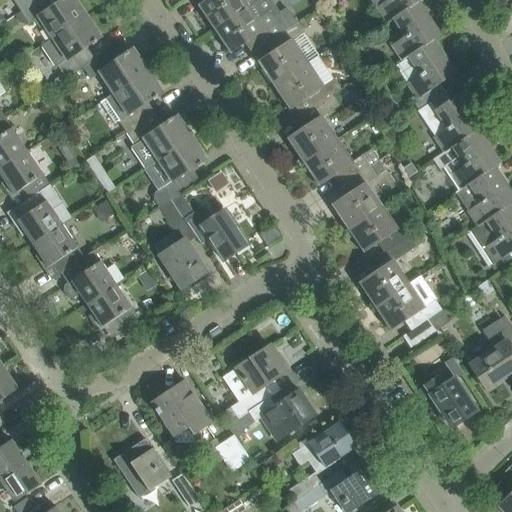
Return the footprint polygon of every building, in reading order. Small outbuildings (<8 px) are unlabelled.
[(12,0),(20,12),(38,0),(12,0)] [(60,0),(38,0),(20,12),(28,24),(37,18),(52,39),(86,17),(75,0),(61,0),(62,1),(61,1),(60,0)] [(258,0),(208,0),(199,6),(215,29),(247,7),(258,0)] [(388,0),(377,8),(387,23),(422,0),(388,0)] [(422,0),(387,23),(387,24),(393,20),(404,37),(392,45),(402,61),(438,37),(423,14),(425,12),(419,2),(422,0)] [(250,40),(256,50),(271,40),(296,23),(286,8),(276,15),(272,9),(256,20),(247,7),(215,29),(230,53),(250,40)] [(81,67),(88,62),(81,51),(91,44),(92,46),(96,43),(95,41),(100,38),(86,17),(52,39),(41,47),(55,67),(56,66),(64,79),(74,72),(81,67)] [(274,86),(307,64),(292,41),(303,34),(296,23),(271,40),(278,50),(259,63),(274,86)] [(406,84),(416,99),(412,101),(418,111),(445,93),(440,85),(453,76),(438,52),(440,50),(434,40),(438,37),(395,65),(407,83),(406,84)] [(113,95),(147,72),(132,50),(128,53),(127,52),(122,55),(123,56),(113,63),(105,51),(88,62),(81,67),(89,80),(99,73),(113,95)] [(322,86),(307,64),(274,86),(290,109),(309,96),(315,106),(331,95),(340,89),(333,78),(322,86)] [(74,72),(64,79),(68,85),(78,78),(74,72)] [(114,123),(117,121),(125,134),(150,118),(142,106),(152,99),(153,101),(158,98),(157,97),(161,93),(147,72),(113,95),(100,103),(114,123)] [(354,80),(346,85),(354,97),(362,92),(354,80)] [(416,112),(444,153),(480,129),(464,106),(467,104),(460,93),(450,100),(445,93),(418,111),(416,112)] [(331,95),(315,106),(300,116),(307,126),(288,139),(303,162),(336,140),(321,117),(338,106),(332,96),(331,95)] [(150,118),(125,134),(133,146),(131,148),(146,170),(157,162),(192,139),(177,117),(172,120),(171,118),(167,121),(168,123),(157,130),(150,118)] [(0,169),(28,151),(5,118),(0,121),(0,169)] [(458,191),(497,166),(481,142),(484,141),(478,131),(481,129),(480,129),(444,153),(433,160),(440,172),(443,169),(458,191)] [(192,139),(157,162),(171,181),(156,191),(154,201),(159,208),(170,201),(180,194),(194,185),(186,173),(196,166),(197,168),(202,165),(201,163),(206,160),(192,139)] [(351,162),(336,140),(303,162),(319,186),(338,173),(345,183),(370,166),(378,160),(371,149),(351,162)] [(50,184),(28,151),(0,169),(0,175),(4,181),(1,184),(10,197),(21,190),(27,199),(17,206),(40,191),(50,184)] [(409,163),(401,168),(406,178),(415,172),(409,163)] [(348,229),(381,206),(366,184),(377,176),(370,166),(345,183),(352,193),(332,206),(348,229)] [(485,222),(511,203),(511,199),(498,179),(501,178),(494,168),(497,166),(458,191),(456,193),(468,211),(467,211),(478,227),(485,222)] [(415,172),(406,178),(412,187),(416,184),(418,177),(415,172)] [(25,235),(32,245),(62,225),(40,191),(17,206),(24,216),(13,224),(22,237),(25,235)] [(180,194),(170,201),(183,221),(194,214),(180,194)] [(172,228),(183,221),(170,201),(159,208),(172,228)] [(468,233),(491,267),(511,252),(511,205),(511,204),(511,203),(485,222),(478,227),(468,233)] [(383,239),(389,249),(414,232),(407,221),(396,228),(381,206),(348,229),(364,252),(383,239)] [(436,211),(429,216),(434,224),(441,219),(436,211)] [(248,245),(228,214),(215,222),(213,218),(200,227),(223,262),(248,245)] [(84,258),(62,225),(32,245),(39,255),(35,257),(44,270),(55,263),(62,273),(72,267),(84,258)] [(360,283),(375,307),(409,285),(393,262),(424,241),(417,230),(414,232),(389,249),(372,260),(379,271),(360,283)] [(160,256),(182,289),(207,273),(185,239),(160,256)] [(94,252),(84,258),(72,267),(78,276),(64,285),(63,291),(67,298),(73,299),(80,295),(86,305),(116,285),(94,252)] [(116,333),(138,318),(116,285),(86,305),(93,314),(89,317),(98,330),(109,323),(116,333)] [(427,289),(416,296),(409,285),(375,307),(391,330),(410,317),(417,327),(427,320),(441,310),(427,289)] [(511,349),(510,346),(511,344),(511,327),(504,316),(481,332),(493,350),(470,365),(487,391),(511,373),(511,349)] [(436,332),(427,320),(417,327),(403,337),(411,349),(436,332)] [(270,346),(236,369),(253,393),(231,408),(238,419),(250,410),(271,397),(264,386),(286,371),(270,346)] [(3,367),(0,368),(0,400),(17,389),(3,367)] [(477,411),(454,378),(442,386),(437,378),(424,386),(430,394),(429,395),(451,428),(477,411)] [(155,410),(158,415),(160,414),(175,436),(175,444),(194,444),(194,433),(211,422),(184,382),(153,403),(157,409),(155,410)] [(285,435),(315,415),(299,390),(269,410),(285,435)] [(250,410),(238,419),(227,426),(233,436),(256,420),(250,410)] [(356,447),(340,423),(292,455),(300,466),(308,461),(316,473),(356,447)] [(232,472),(239,467),(249,460),(233,437),(216,448),(232,472)] [(170,477),(145,439),(113,460),(139,499),(170,477)] [(0,480),(1,480),(26,463),(12,441),(0,448),(0,480)] [(1,480),(15,501),(40,484),(26,463),(1,480)] [(345,511),(350,511),(384,489),(368,466),(331,490),(345,511)] [(295,501),(318,485),(311,476),(289,491),(295,501)] [(318,485),(295,501),(302,511),(325,496),(318,485)] [(511,511),(511,493),(498,507),(503,511),(511,511)] [(195,494),(184,501),(189,508),(200,501),(195,494)] [(241,498),(219,511),(243,511),(248,509),(241,498)]
